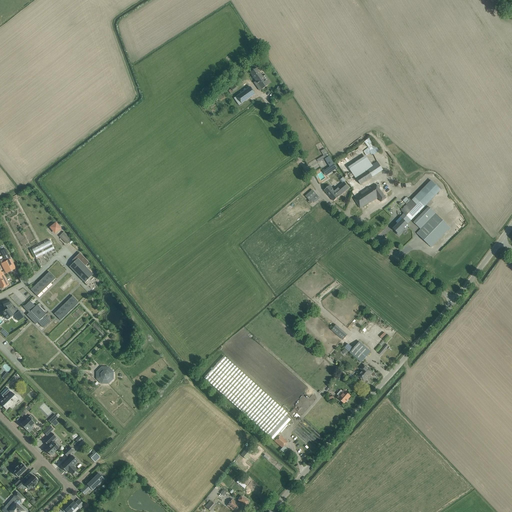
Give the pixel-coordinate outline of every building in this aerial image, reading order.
[(250,73),(256,82),(262,78),(261,77),(262,77),(256,68),(250,73)] [(261,77),(262,78),(256,82),(254,84),(258,89),(260,88),(262,89),(268,85),(266,82),(269,80),(265,75),(262,77),(261,77)] [(226,90),(229,95),(230,94),(230,93),(233,92),(238,88),(234,83),(229,86),(230,89),(228,90),(227,89),(226,90)] [(236,97),(238,100),(241,104),(255,94),(250,87),(236,97)] [(209,99),(205,94),(201,97),(204,102),(209,99)] [(373,155),(379,151),(370,138),(365,141),(369,147),(364,151),(367,155),(371,152),(373,155)] [(325,149),(322,151),(324,156),(318,159),(319,162),(329,156),(325,149)] [(368,170),(356,178),(361,185),(383,170),(377,161),(372,165),(373,166),(368,170)] [(326,170),(325,171),(327,174),(335,168),(336,169),(337,169),(334,164),(330,167),(326,170)] [(401,210),(404,213),(411,220),(441,190),(431,181),(412,200),(410,198),(408,199),(410,201),(401,210)] [(330,185),(325,190),(324,190),(333,201),(349,188),(344,182),(334,190),(330,185)] [(381,202),(385,199),(386,199),(376,184),(358,196),(354,198),(360,208),(370,202),(371,203),(378,198),(381,202)] [(308,194),(305,196),(310,201),(309,201),(308,202),(310,204),(312,203),(313,202),(314,203),(320,198),(314,191),(309,196),(308,194)] [(431,247),(450,228),(429,207),(414,222),(421,229),(417,233),(431,247)] [(407,224),(411,220),(404,213),(400,217),(402,219),(393,229),(396,231),(395,232),(399,235),(405,229),(409,225),(407,224)] [(56,224),(51,228),(55,233),(60,229),(56,224)] [(59,236),(66,243),(71,238),(64,231),(59,236)] [(40,246),(32,249),(36,258),(54,249),(50,240),(40,246)] [(5,249),(0,251),(4,259),(8,266),(3,268),(6,272),(15,268),(11,259),(10,259),(5,249)] [(78,259),(69,267),(85,283),(93,274),(78,259)] [(56,279),(49,272),(31,290),(37,297),(38,296),(37,296),(42,292),(55,279),(56,279)] [(5,275),(4,275),(0,277),(0,287),(1,289),(9,285),(5,276),(5,275)] [(72,296),(65,303),(54,314),(54,313),(60,320),(79,303),(72,296)] [(44,316),(46,314),(37,305),(35,307),(30,301),(30,300),(23,307),(29,313),(26,315),(35,324),(38,322),(43,328),(50,321),(44,316)] [(8,309),(2,313),(7,320),(13,316),(14,315),(18,321),(24,317),(16,307),(14,309),(11,304),(10,304),(6,306),(8,309)] [(331,330),(343,340),(348,335),(336,324),(331,330)] [(350,352),(358,359),(361,362),(371,352),(359,342),(350,352)] [(349,343),(342,351),(347,355),(354,348),(349,343)] [(204,378),(273,440),(278,434),(291,420),(286,416),(288,413),(224,356),(204,378)] [(357,376),(360,378),(364,382),(370,375),(369,374),(371,371),(364,364),(360,369),(362,371),(357,376)] [(97,372),(97,379),(101,384),(108,384),(113,379),(113,372),(108,367),(101,367),(97,372)] [(0,403),(6,410),(18,399),(7,388),(0,394),(3,397),(4,397),(5,398),(2,401),(1,402),(0,403)] [(337,398),(340,400),(344,404),(351,396),(344,390),(343,391),(341,390),(337,394),(339,396),(337,398)] [(30,415),(21,425),(27,431),(29,433),(34,428),(32,426),(35,423),(31,420),(33,418),(30,415)] [(49,447),(45,451),(50,456),(51,455),(52,456),(55,453),(54,452),(60,447),(55,442),(57,439),(56,438),(56,437),(52,433),(43,441),(49,447)] [(278,434),(273,440),(282,448),(287,442),(278,434)] [(63,453),(67,457),(73,450),(70,447),(63,453)] [(241,455),(246,459),(251,453),(249,451),(250,449),(247,447),(245,448),(246,449),(241,455)] [(72,456),(61,467),(66,472),(68,471),(72,475),(77,470),(73,466),(78,462),(72,456)] [(13,473),(18,477),(27,469),(22,464),(19,467),(18,466),(15,469),(16,470),(13,473)] [(98,473),(87,484),(88,486),(91,489),(93,491),(104,479),(98,473)] [(34,476),(25,484),(29,489),(32,486),(33,487),(36,485),(35,483),(38,481),(34,476)] [(6,505),(2,511),(3,511),(24,511),(25,511),(18,506),(21,502),(21,503),(23,500),(24,499),(17,493),(14,496),(17,499),(9,508),(6,505)] [(243,511),(245,509),(243,507),(244,505),(245,506),(248,502),(241,496),(238,500),(239,501),(241,503),(235,511),(234,511),(243,511)] [(75,503),(71,499),(61,509),(63,511),(65,511),(66,511),(72,511),(77,507),(80,509),(84,505),(79,499),(75,503)] [(237,503),(232,499),(227,506),(235,511),(241,503),(239,501),(237,503)] [(215,505),(210,501),(205,506),(210,511),(215,505)]
